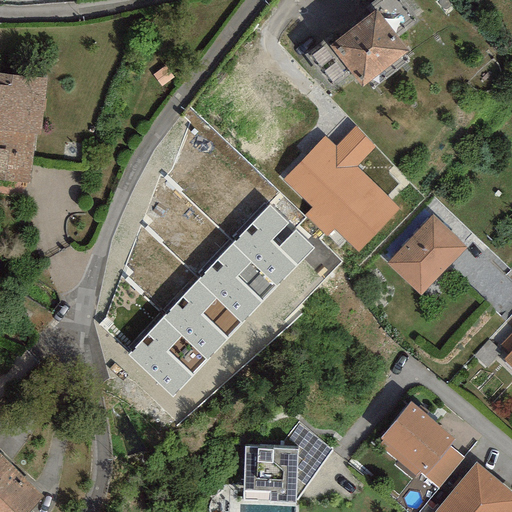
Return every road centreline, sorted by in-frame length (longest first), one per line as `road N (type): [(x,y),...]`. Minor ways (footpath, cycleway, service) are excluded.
road 1 (residential): [(253,0),(139,148),(87,286),(102,511)]
road 2 (residential): [(149,0),(71,18),(0,18)]
